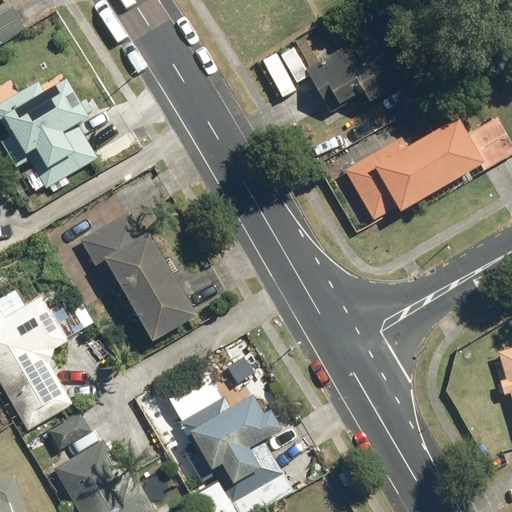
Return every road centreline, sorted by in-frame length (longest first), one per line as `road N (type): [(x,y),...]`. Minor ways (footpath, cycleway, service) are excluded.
road 1 (unclassified): [(339,348),(132,0)]
road 2 (residential): [(511,249),(339,348)]
road 3 (unclassified): [(438,511),(339,348)]
